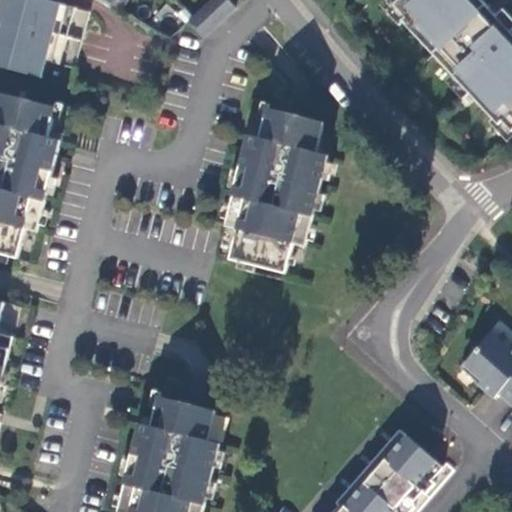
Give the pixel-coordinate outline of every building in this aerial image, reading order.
[(79,7),(51,0),(0,0),(0,65),(45,78),(49,61),(63,64),(79,7)] [(230,0),(211,0),(192,20),(208,36),(237,6),(230,0)] [(481,0),(401,0),(395,6),(406,18),(403,22),(500,127),(504,123),(511,132),(511,18),(505,11),(498,18),(481,0)] [(58,106),(2,92),(0,100),(0,252),(20,257),(27,227),(40,230),(63,140),(51,137),(58,106)] [(326,123),(270,108),(263,138),(250,135),(227,225),(239,228),(231,259),(287,273),(295,243),(307,246),(331,156),(319,153),(326,123)] [(0,319),(3,305),(0,304),(0,427),(1,425),(0,425),(0,390),(13,340),(0,336),(0,319)] [(511,404),(511,347),(510,346),(504,346),(492,335),(478,351),(474,347),(461,368),(495,398),(500,393),(511,404)] [(217,410),(161,396),(153,426),(141,422),(117,511),(203,511),(221,443),(210,440),(217,410)] [(402,431),(340,503),(346,508),(342,511),(411,511),(416,507),(413,504),(423,492),(426,495),(436,483),(433,480),(444,467),(402,431)]
